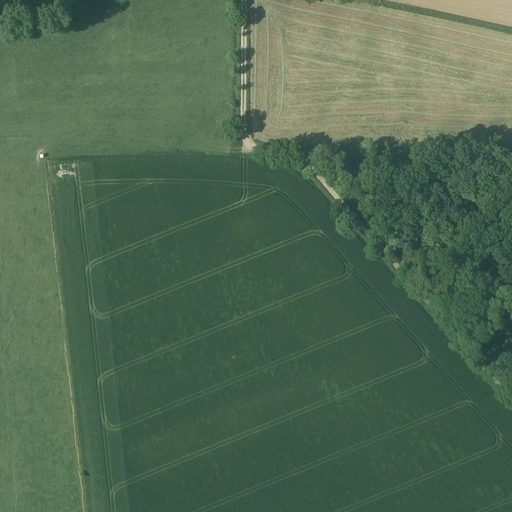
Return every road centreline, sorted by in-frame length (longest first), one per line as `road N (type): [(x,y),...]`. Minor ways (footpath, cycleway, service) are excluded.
road 1 (track): [(511,397),(299,155)]
road 2 (track): [(299,155),(511,155)]
road 3 (track): [(244,0),(246,142),(299,155)]
